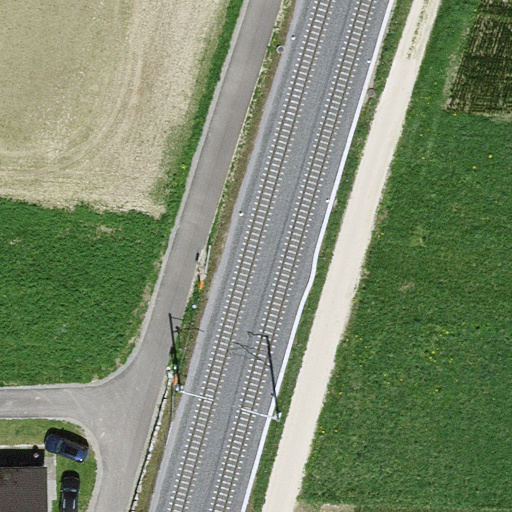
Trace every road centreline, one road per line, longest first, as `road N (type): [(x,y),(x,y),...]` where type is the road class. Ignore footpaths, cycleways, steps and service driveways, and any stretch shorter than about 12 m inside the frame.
road 1 (track): [(272,511),(439,0)]
road 2 (track): [(267,0),(140,400)]
road 3 (track): [(0,403),(140,400)]
